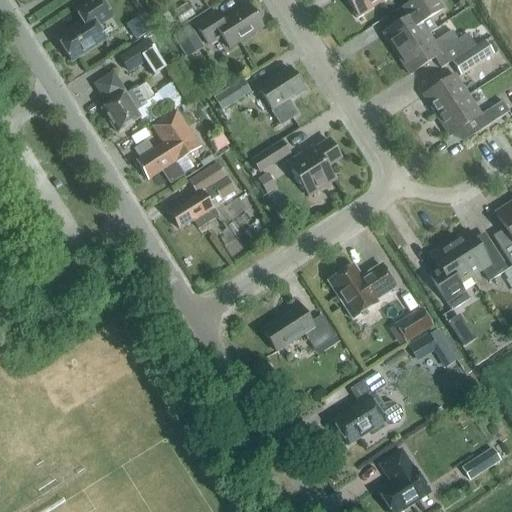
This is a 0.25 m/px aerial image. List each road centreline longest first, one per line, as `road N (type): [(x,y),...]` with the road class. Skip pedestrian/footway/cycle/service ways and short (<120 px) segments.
road 1 (residential): [(194,320),(0,12)]
road 2 (residential): [(194,320),(375,205),(385,188)]
road 3 (residential): [(321,511),(194,320)]
road 4 (residential): [(385,188),(382,155),(281,0)]
road 5 (residential): [(385,188),(456,197),(511,161)]
